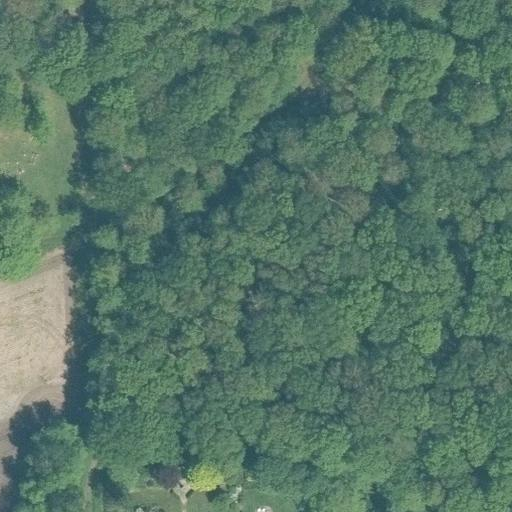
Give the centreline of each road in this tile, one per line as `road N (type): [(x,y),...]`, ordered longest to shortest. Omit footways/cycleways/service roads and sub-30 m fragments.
road 1 (track): [(101,452),(85,92)]
road 2 (track): [(101,452),(274,445),(443,511)]
